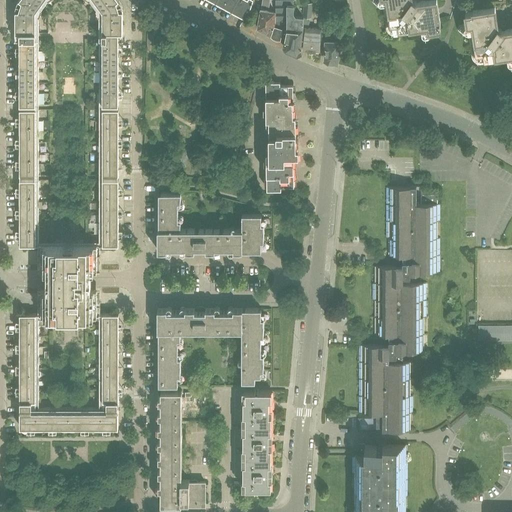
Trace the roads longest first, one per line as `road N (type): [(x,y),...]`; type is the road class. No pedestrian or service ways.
road 1 (residential): [(296,511),(316,279)]
road 2 (residential): [(140,261),(139,33)]
road 3 (residential): [(144,511),(139,299)]
road 4 (residential): [(316,279),(335,84)]
road 5 (residential): [(335,84),(168,0)]
road 6 (residential): [(511,151),(449,120),(358,91)]
road 7 (residential): [(139,299),(262,299),(281,279)]
road 8 (residential): [(281,279),(261,261),(140,261)]
